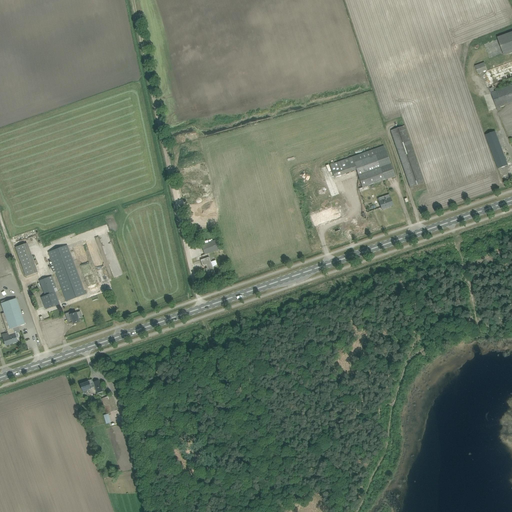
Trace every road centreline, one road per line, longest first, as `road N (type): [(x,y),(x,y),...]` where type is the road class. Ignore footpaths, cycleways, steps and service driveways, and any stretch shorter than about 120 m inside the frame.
road 1 (primary): [(0,377),(511,200)]
road 2 (track): [(136,0),(201,307)]
road 3 (track): [(0,217),(50,360)]
